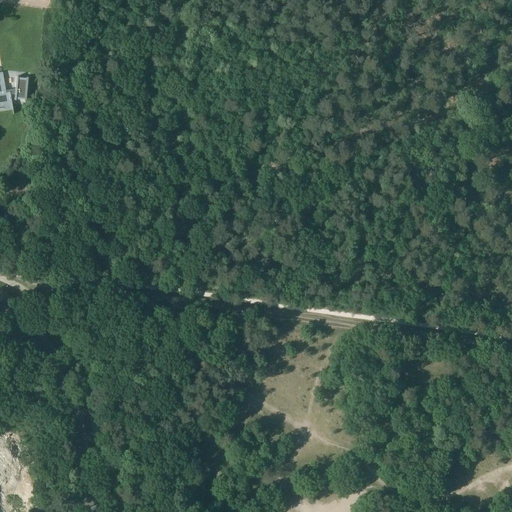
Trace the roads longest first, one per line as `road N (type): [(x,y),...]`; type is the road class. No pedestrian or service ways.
road 1 (unknown): [(0,278),(511,345)]
road 2 (secondary): [(91,511),(47,356),(0,300)]
road 3 (unknown): [(268,511),(353,326)]
